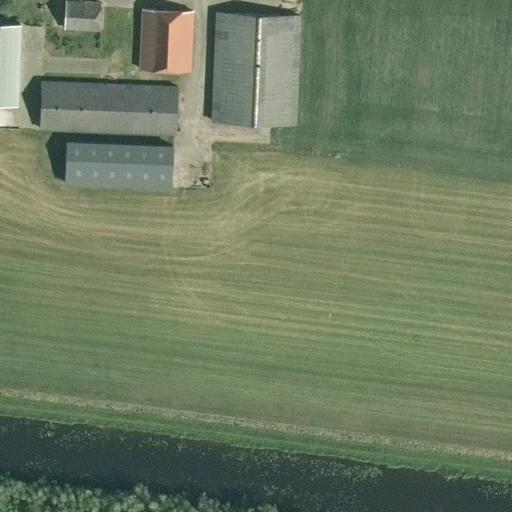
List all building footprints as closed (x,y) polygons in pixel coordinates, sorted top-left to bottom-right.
[(100,1),(81,0),(64,0),(64,29),(99,31),(100,1)] [(192,11),(144,9),(141,69),(189,71),(192,11)] [(298,15),(218,12),(213,119),(293,121),(298,15)] [(20,24),(0,23),(0,104),(17,105),(20,24)] [(176,86),(42,81),(40,128),(177,135),(176,86)] [(172,146),(66,141),(67,182),(170,187),(172,146)]
